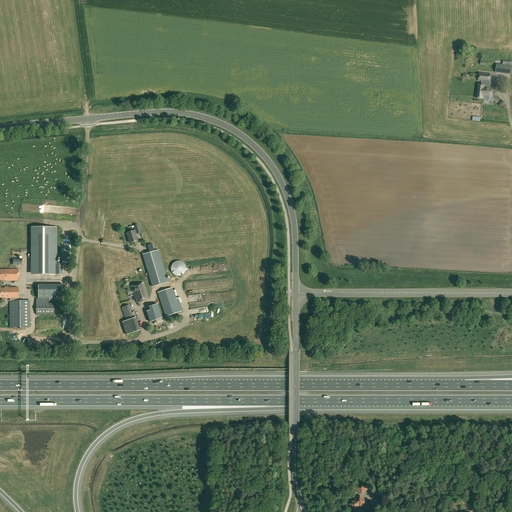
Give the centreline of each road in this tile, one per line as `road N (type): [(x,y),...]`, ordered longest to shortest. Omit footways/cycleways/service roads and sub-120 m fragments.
road 1 (motorway): [(464,385),(0,385)]
road 2 (tertiary): [(295,293),(290,205),(254,145),(195,114),(87,118)]
road 3 (unclassified): [(139,341),(77,342),(71,332),(87,118)]
road 4 (motorway): [(0,400),(288,400)]
road 5 (motorway): [(77,511),(82,462),(114,427),(159,413),(288,400)]
road 6 (motorway): [(288,400),(511,400)]
road 7 (tertiary): [(302,511),(294,466),(295,293)]
road 8 (tertiary): [(511,293),(295,293)]
